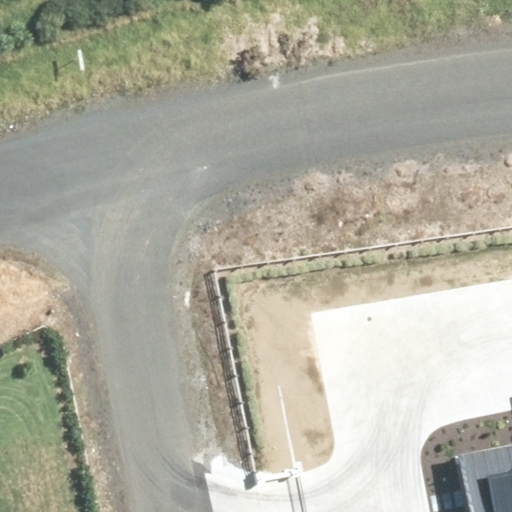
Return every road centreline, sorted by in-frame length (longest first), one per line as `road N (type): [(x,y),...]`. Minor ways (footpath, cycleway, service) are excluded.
road 1 (residential): [(511,109),(131,176)]
road 2 (residential): [(131,176),(196,511)]
road 3 (residential): [(131,176),(0,208)]
